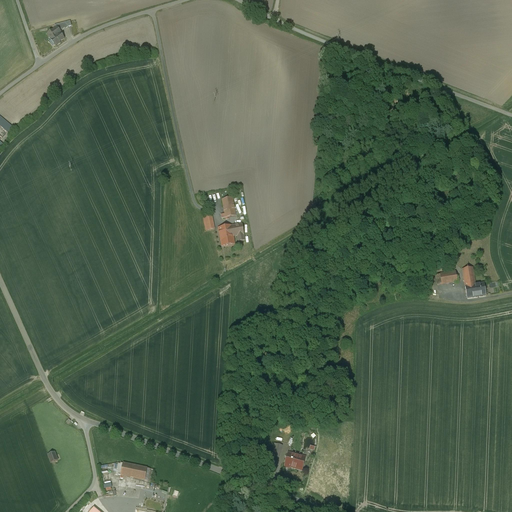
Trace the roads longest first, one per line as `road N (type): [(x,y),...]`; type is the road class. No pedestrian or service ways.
road 1 (unclassified): [(235,0),(511,115)]
road 2 (unclassified): [(83,421),(328,511)]
road 3 (unclassified): [(0,280),(55,399),(83,421)]
road 4 (unclassified): [(38,65),(98,29),(188,0)]
